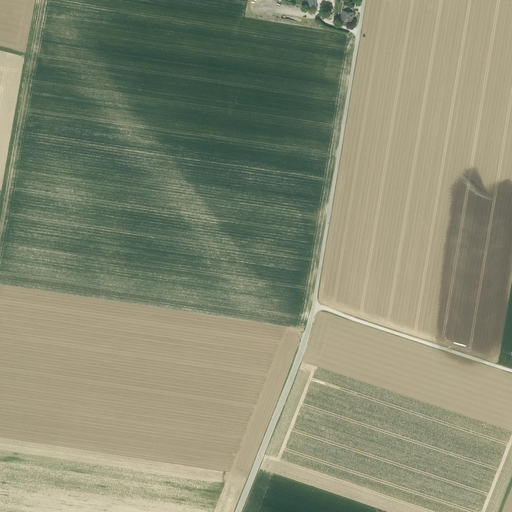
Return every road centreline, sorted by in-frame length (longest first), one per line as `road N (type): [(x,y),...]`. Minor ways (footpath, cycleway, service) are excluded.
road 1 (unclassified): [(363,0),(307,333),(237,511)]
road 2 (track): [(511,372),(313,307)]
